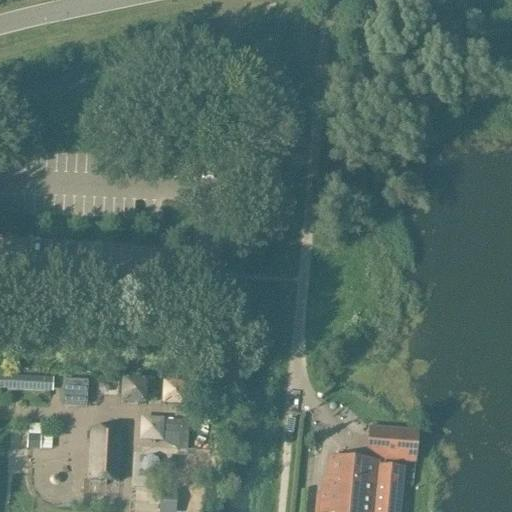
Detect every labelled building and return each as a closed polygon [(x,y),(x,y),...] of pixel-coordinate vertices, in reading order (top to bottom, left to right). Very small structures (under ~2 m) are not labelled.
[(0,386),(52,389),(53,381),(0,378),(0,386)] [(87,407),(88,382),(64,381),(63,405),(87,407)] [(144,404),(145,384),(125,383),(123,403),(144,404)] [(183,406),(184,387),(165,386),(164,405),(183,406)] [(188,450),(189,422),(143,420),(142,440),(179,442),(179,450),(188,450)] [(41,426),(29,426),(28,449),(52,451),(52,439),(41,438),(41,426)] [(414,463),(417,434),(370,429),(367,459),(414,463)] [(120,483),(122,432),(92,430),(89,481),(120,483)] [(373,511),(378,464),(329,460),(325,494),(321,493),(319,511),(373,511)] [(174,511),(175,494),(161,493),(159,511),(174,511)]
